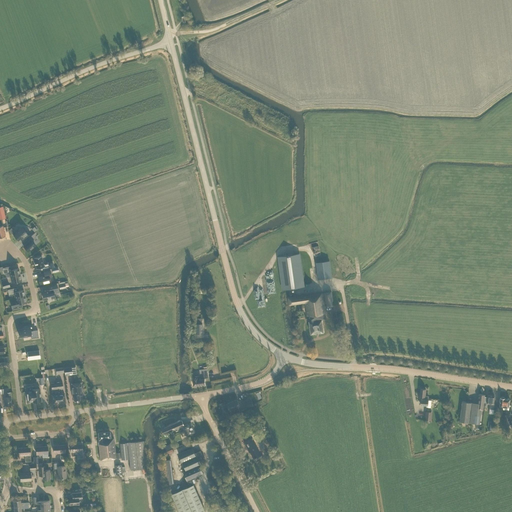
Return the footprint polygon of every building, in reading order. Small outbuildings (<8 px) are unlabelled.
[(22,227),(13,235),(18,241),(21,238),(24,240),(30,234),(25,229),(24,230),(22,227)] [(31,240),(23,246),(28,251),(35,245),(31,240)] [(289,297),(288,297),(289,305),(305,303),(308,320),(309,319),(311,334),(324,332),(322,320),(326,319),(326,314),(323,293),(308,295),(308,294),(293,296),(292,288),(304,286),(299,254),(278,257),(283,289),(288,289),(289,297)] [(34,258),(35,262),(34,262),(35,264),(36,268),(41,267),(41,270),(49,269),(48,263),(43,264),(42,256),(34,258)] [(332,277),(329,261),(316,263),(318,279),(319,279),(331,277),(332,277)] [(9,266),(2,268),(3,270),(4,274),(6,274),(7,277),(10,276),(20,274),(18,268),(14,269),(10,270),(9,266)] [(44,271),(45,275),(38,277),(40,284),(50,282),(49,276),(51,276),(50,270),(44,271)] [(21,280),(20,274),(10,276),(12,282),(21,280)] [(49,286),(49,290),(42,292),(44,300),(55,297),(54,293),(59,292),(57,284),(49,286)] [(14,294),(15,298),(25,296),(23,290),(15,291),(14,288),(7,290),(9,295),(14,294)] [(333,306),(332,301),(333,301),(331,292),(324,293),(326,303),(327,303),(327,307),(333,306)] [(11,303),(12,310),(22,307),(21,303),(26,302),(25,296),(15,298),(16,302),(11,303)] [(39,337),(38,329),(33,330),(31,331),(31,327),(19,329),(20,337),(31,336),(32,338),(39,337)] [(40,358),(39,350),(27,352),(28,360),(40,358)] [(64,367),(65,374),(65,375),(72,374),(72,370),(76,369),(75,366),(72,367),(64,367)] [(199,376),(192,377),(193,386),(205,384),(204,378),(208,378),(207,369),(200,371),(201,378),(199,378),(199,376)] [(59,403),(65,402),(64,393),(62,393),(61,389),(63,388),(62,382),(56,383),(59,403)] [(80,395),(83,395),(81,382),(71,383),(72,396),(73,396),(74,400),(80,400),(80,395)] [(51,383),(52,390),(54,390),(54,394),(52,394),(53,404),(59,403),(56,383),(51,383)] [(33,401),(33,402),(41,401),(39,388),(39,385),(26,387),(27,391),(26,391),(27,402),(33,401)] [(425,395),(426,389),(420,389),(420,396),(422,396),(422,399),(421,399),(421,405),(427,405),(427,407),(431,407),(431,400),(428,400),(429,396),(425,395)] [(485,403),(485,397),(485,396),(485,395),(479,394),(478,403),(462,401),(460,421),(480,424),(481,410),(483,410),(484,402),(485,403)] [(487,397),(485,397),(485,403),(492,404),(490,404),(489,409),(494,409),(495,404),(494,404),(495,396),(488,395),(487,397)] [(500,406),(503,406),(503,409),(509,410),(510,399),(505,398),(501,397),(500,406)] [(237,399),(226,404),(230,411),(233,410),(233,411),(232,411),(233,414),(240,411),(239,408),(238,408),(237,408),(240,406),(237,399)] [(224,402),(218,405),(222,413),(225,419),(230,417),(224,402)] [(161,429),(164,434),(179,428),(181,432),(184,431),(186,435),(194,432),(190,423),(184,426),(182,420),(171,425),(161,429)] [(256,433),(253,428),(248,431),(251,436),(256,433)] [(99,442),(98,442),(100,460),(120,457),(120,452),(116,452),(117,453),(116,453),(114,438),(110,438),(110,431),(98,433),(99,442)] [(253,437),(244,442),(249,452),(250,452),(254,458),(262,454),(260,450),(261,449),(258,445),(262,443),(257,435),(253,437)] [(144,441),(120,443),(121,460),(129,459),(130,470),(142,468),(146,468),(144,441)] [(72,456),(77,455),(77,462),(83,461),(82,452),(82,444),(70,444),(71,455),(72,456)] [(65,445),(53,446),(54,453),(60,453),(60,459),(66,459),(65,445)] [(36,447),(36,454),(42,454),(42,457),(48,457),(47,446),(36,447)] [(30,447),(18,448),(19,456),(25,455),(25,462),(31,461),(30,447)] [(179,511),(204,511),(206,511),(191,479),(204,473),(200,465),(206,462),(204,459),(205,458),(203,457),(201,451),(195,453),(192,448),(179,454),(181,459),(182,462),(186,471),(183,472),(189,486),(172,494),(179,511)] [(163,460),(165,484),(173,483),(171,459),(163,460)] [(57,469),(58,478),(66,477),(65,465),(59,466),(59,462),(54,462),(54,469),(57,469)] [(20,473),(20,481),(31,480),(31,476),(35,476),(34,469),(36,469),(35,464),(30,465),(30,473),(20,473)] [(43,479),(50,479),(49,470),(45,470),(45,466),(38,467),(39,476),(43,476),(43,479)] [(73,497),(69,497),(70,505),(79,504),(78,498),(81,498),(81,492),(75,493),(73,493),(73,497)]
